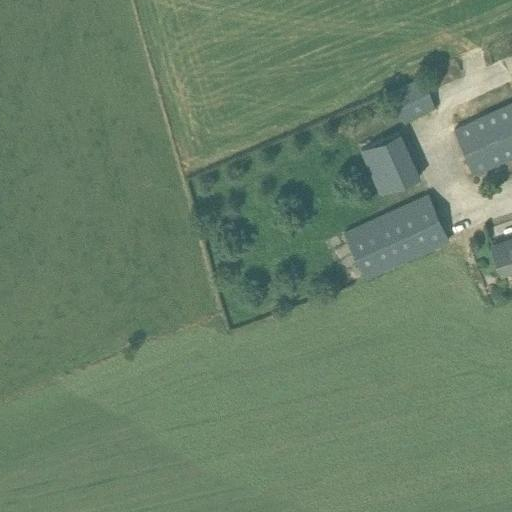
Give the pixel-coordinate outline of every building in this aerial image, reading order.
[(389,91),(403,120),(436,105),(423,76),(389,91)] [(511,102),(454,129),(474,173),(511,156),(511,102)] [(360,148),(380,193),(419,175),(399,131),(360,148)] [(344,231),(365,277),(449,240),(428,192),(344,231)] [(496,255),(502,274),(511,270),(511,238),(493,245),(496,255)]
